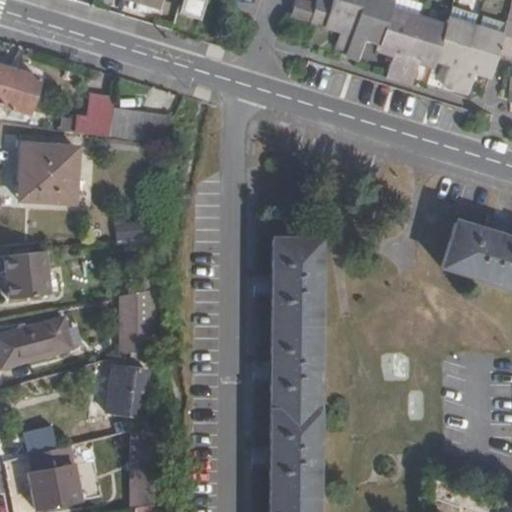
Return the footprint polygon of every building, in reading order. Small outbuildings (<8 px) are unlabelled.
[(129,0),(156,8),(158,0),(156,0),(129,0)] [(197,17),(202,1),(197,0),(181,0),(178,11),(197,17)] [(389,8),(391,1),(389,0),(330,0),(329,0),(315,0),(314,3),(303,0),(293,0),(288,16),(338,31),(333,45),(345,49),(344,55),(357,59),(364,39),(378,44),(376,50),(390,56),(384,76),(409,84),(416,63),(431,67),(433,60),(448,65),(441,85),(467,93),(473,73),(488,77),(497,51),(509,55),(511,45),(511,10),(508,9),(503,23),(500,34),(477,27),(446,17),(444,25),(416,17),(389,8)] [(417,0),(391,0),(391,1),(389,8),(416,17),(421,1),(417,0)] [(480,16),(477,27),(500,34),(503,23),(480,16)] [(0,105),(26,113),(37,79),(0,67),(0,105)] [(157,144),(172,117),(112,109),(113,97),(88,93),(84,117),(76,116),(75,123),(74,133),(157,144)] [(74,133),(75,123),(59,120),(58,131),(74,133)] [(73,203),(76,147),(19,143),(16,200),(73,203)] [(439,267),(511,289),(511,239),(503,237),(506,227),(499,226),(501,218),(490,215),(485,231),(453,221),(439,267)] [(501,218),(499,226),(506,227),(509,221),(501,218)] [(115,242),(142,239),(140,222),(113,224),(115,242)] [(314,511),(318,240),(270,240),(270,275),(260,275),(260,282),(252,282),(252,293),(269,294),(269,362),(259,362),(259,370),(251,370),(251,381),(268,381),(268,447),(258,447),(258,454),(250,454),(250,465),(267,466),(266,511),(314,511)] [(47,295),(42,252),(1,256),(7,299),(47,295)] [(151,290),(150,267),(140,268),(143,291),(151,290)] [(151,290),(143,291),(119,295),(119,356),(142,350),(152,347),(151,290)] [(0,368),(69,349),(60,317),(0,333),(0,368)] [(72,342),(87,340),(84,323),(70,324),(72,342)] [(152,361),(152,347),(142,350),(142,363),(152,361)] [(139,417),(145,371),(111,365),(104,412),(139,417)] [(77,502),(70,465),(27,473),(34,509),(77,502)]
